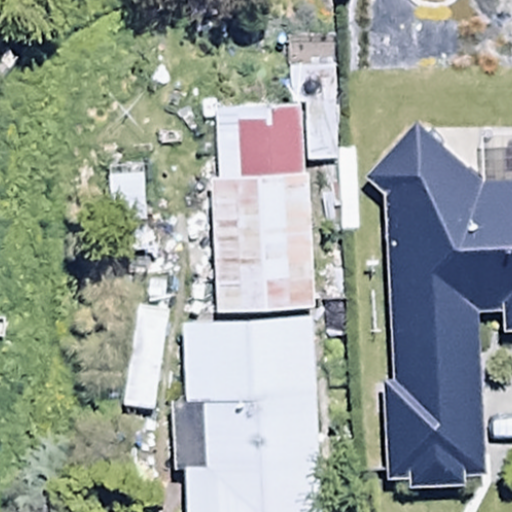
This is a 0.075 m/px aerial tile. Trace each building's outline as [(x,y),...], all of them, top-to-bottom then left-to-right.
[(211,173),(199,173),(206,311),(309,306),(302,170),(333,169),(328,58),(261,61),(263,106),(208,108),(211,173)] [(359,177),(376,194),(386,380),(373,381),(378,483),(402,481),(402,487),(452,484),(452,476),(478,475),(469,305),(494,304),(495,329),(511,327),(511,178),(468,180),(407,122),(359,177)] [(135,164),(100,167),(104,220),(117,219),(119,250),(141,248),(135,164)] [(153,260),(117,259),(115,362),(150,363),(153,260)] [(174,511),(310,511),(302,314),(174,320),(177,400),(164,400),(168,481),(173,481),(174,511)]
